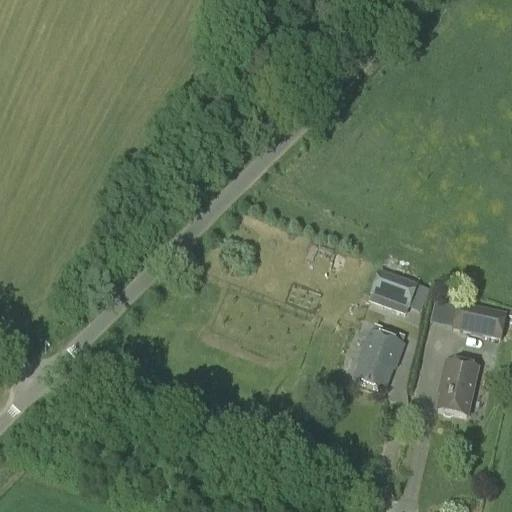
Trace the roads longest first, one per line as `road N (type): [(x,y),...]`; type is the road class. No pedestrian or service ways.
road 1 (unclassified): [(39,387),(406,0)]
road 2 (unclassified): [(353,511),(39,387)]
